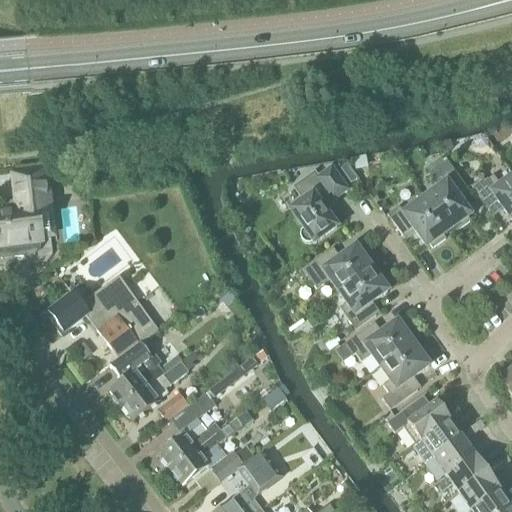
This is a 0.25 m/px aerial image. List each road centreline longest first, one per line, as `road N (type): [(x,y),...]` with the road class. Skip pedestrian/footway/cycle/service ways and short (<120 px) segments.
road 1 (secondary): [(0,71),(385,31),(511,0)]
road 2 (residential): [(17,333),(159,511)]
